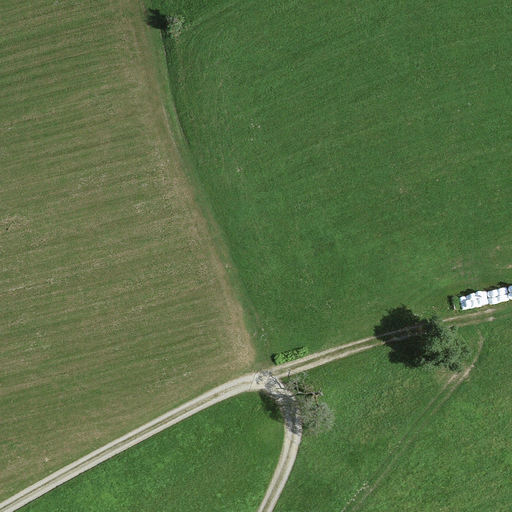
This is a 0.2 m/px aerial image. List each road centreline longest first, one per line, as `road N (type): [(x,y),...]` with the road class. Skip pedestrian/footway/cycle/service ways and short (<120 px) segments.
road 1 (track): [(0,511),(223,392),(259,381),(283,395),(294,424),(265,511)]
road 2 (track): [(259,381),(370,342),(511,311)]
